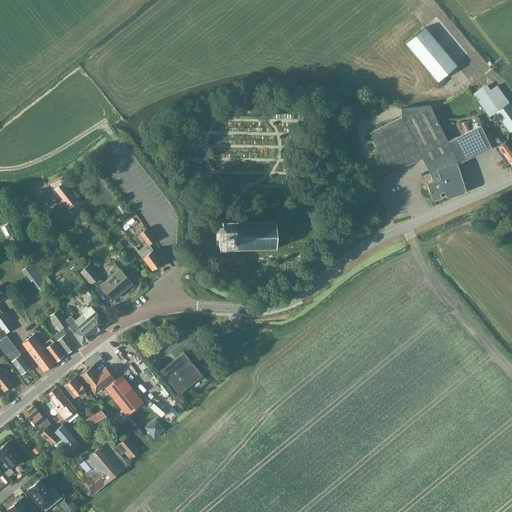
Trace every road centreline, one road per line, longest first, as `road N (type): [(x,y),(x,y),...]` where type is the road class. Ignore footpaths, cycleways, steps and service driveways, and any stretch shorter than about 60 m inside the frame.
road 1 (tertiary): [(0,420),(141,312),(282,304),(360,249),(511,178)]
road 2 (track): [(113,151),(117,142),(98,124),(43,158),(0,169)]
